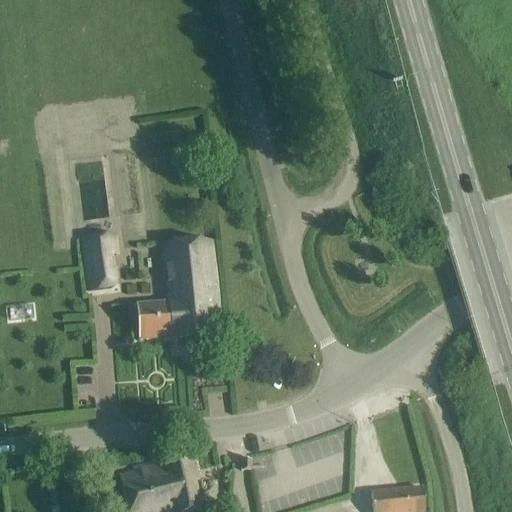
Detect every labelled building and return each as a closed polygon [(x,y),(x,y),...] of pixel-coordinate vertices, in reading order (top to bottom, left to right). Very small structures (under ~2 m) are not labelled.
[(112,257),(118,256),(115,236),(84,239),(91,292),(115,289),(112,257)] [(211,243),(172,247),(165,247),(171,304),(135,307),(137,322),(138,341),(220,335),(211,243)] [(193,368),(209,367),(207,344),(191,346),(193,368)] [(199,511),(188,461),(120,477),(124,496),(128,511),(199,511)] [(246,461),(240,461),(240,466),(240,471),(245,471),(251,471),(251,466),(251,461),(246,461)] [(372,511),(424,511),(422,489),(371,494),(372,511)]
